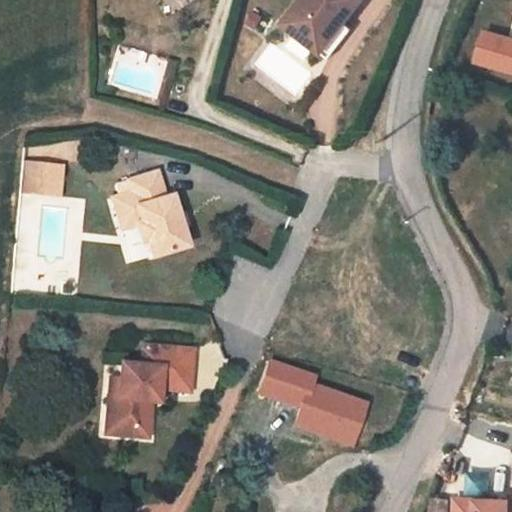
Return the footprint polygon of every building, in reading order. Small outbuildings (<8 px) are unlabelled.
[(296,0),(280,21),(318,51),(342,20),(358,0),(296,0)] [(342,20),(318,51),(327,57),(350,27),(342,20)] [(511,35),(484,29),(476,61),(511,69),(511,35)] [(21,164),(18,194),(38,196),(41,166),(21,164)] [(41,166),(38,196),(57,198),(60,168),(41,166)] [(185,244),(170,194),(161,197),(153,171),(125,180),(129,190),(110,195),(115,212),(128,208),(133,228),(138,242),(145,240),(149,256),(184,244),(185,244)] [(115,212),(121,232),(133,228),(128,208),(115,212)] [(117,378),(115,397),(111,397),(108,434),(132,435),(133,422),(144,422),(145,422),(146,401),(153,401),(155,386),(185,389),(188,349),(140,345),(138,365),(118,363),(117,378)] [(311,377),(268,363),(258,390),(302,404),(309,385),(311,377)] [(115,397),(117,378),(106,378),(102,434),(108,434),(111,397),(115,397)] [(364,404),(309,385),(302,404),(295,425),(351,444),(364,404)] [(144,436),(145,422),(144,422),(133,422),(132,435),(143,436),(144,436)] [(476,492),(456,490),(455,496),(475,498),(476,492)] [(509,495),(476,492),(475,498),(455,496),(453,511),(511,511),(511,494),(510,499),(509,498),(509,495)]
